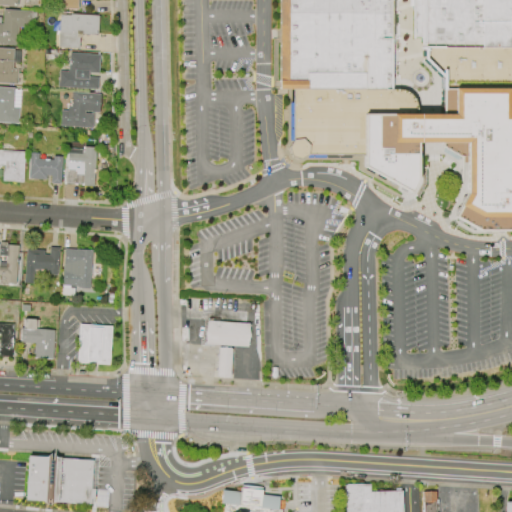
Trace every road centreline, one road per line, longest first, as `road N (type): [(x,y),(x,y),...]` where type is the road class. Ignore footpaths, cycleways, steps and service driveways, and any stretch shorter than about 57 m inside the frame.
road 1 (residential): [(167,477),(191,484),(289,459),(511,472)]
road 2 (tertiary): [(160,219),(155,0)]
road 3 (secondary): [(153,417),(350,432),(361,418)]
road 4 (tertiary): [(138,0),(139,168)]
road 5 (secondary): [(0,406),(153,417)]
road 6 (secondary): [(144,393),(0,382)]
road 7 (motorway): [(377,419),(433,436),(511,442)]
road 8 (secondary): [(511,405),(443,419),(377,419)]
road 9 (residential): [(135,220),(0,211)]
